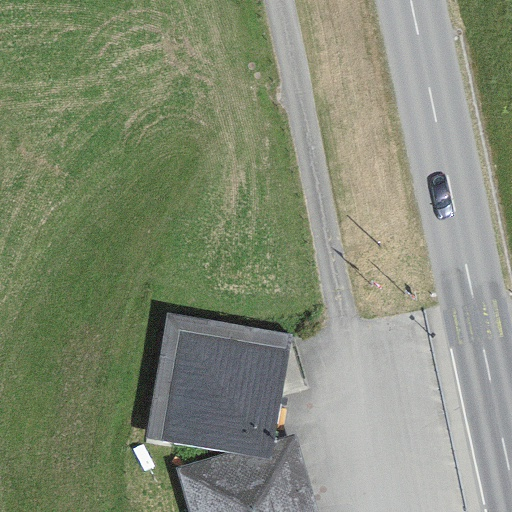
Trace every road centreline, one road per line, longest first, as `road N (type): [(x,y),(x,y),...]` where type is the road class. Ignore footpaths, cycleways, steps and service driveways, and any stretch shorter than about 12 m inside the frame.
road 1 (secondary): [(410,0),(511,485)]
road 2 (track): [(279,0),(340,324)]
